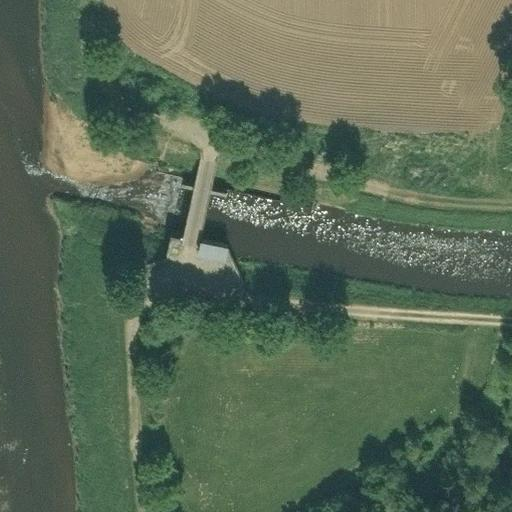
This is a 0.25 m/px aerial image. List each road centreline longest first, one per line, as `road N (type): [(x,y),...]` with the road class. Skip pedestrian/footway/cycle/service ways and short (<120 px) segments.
road 1 (track): [(128,511),(118,362),(138,305),(188,268),(511,312)]
road 2 (track): [(73,0),(76,58),(148,116),(435,193),(511,188)]
road 3 (track): [(188,268),(213,139)]
